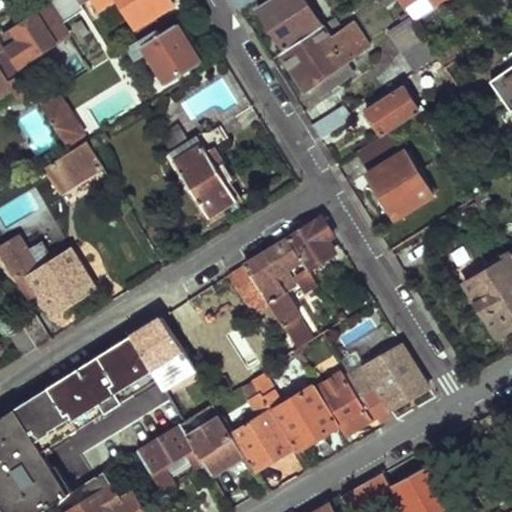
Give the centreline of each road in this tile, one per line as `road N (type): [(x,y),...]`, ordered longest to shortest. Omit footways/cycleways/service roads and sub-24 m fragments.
road 1 (residential): [(333,187),(0,395)]
road 2 (residential): [(333,187),(460,400)]
road 3 (residential): [(216,0),(333,187)]
road 4 (residential): [(460,400),(274,511)]
